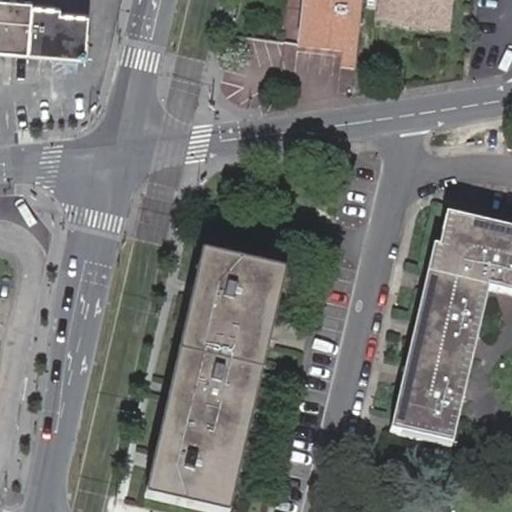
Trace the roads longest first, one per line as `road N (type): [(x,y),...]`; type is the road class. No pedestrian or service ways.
road 1 (tertiary): [(41,511),(120,150)]
road 2 (residential): [(320,511),(401,160)]
road 3 (secondary): [(120,150),(400,116)]
road 4 (tertiary): [(120,150),(157,0)]
road 5 (secondary): [(0,162),(120,150)]
